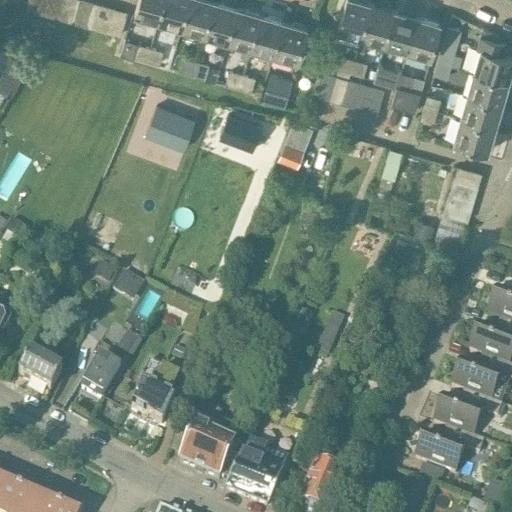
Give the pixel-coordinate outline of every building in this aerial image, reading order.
[(28,0),(26,7),(38,11),(41,0),(28,0)] [(41,0),(38,11),(50,14),(54,0),(41,0)] [(54,0),(50,14),(62,18),(66,0),(54,0)] [(66,0),(62,18),(73,21),(79,0),(66,0)] [(79,0),(73,21),(85,24),(91,1),(87,0),(79,0)] [(138,0),(134,14),(158,20),(163,0),(138,0)] [(163,0),(158,20),(181,27),(188,0),(163,0)] [(188,0),(181,27),(204,34),(213,0),(188,0)] [(213,0),(204,34),(227,40),(237,6),(216,0),(213,0)] [(345,0),(337,29),(360,36),(370,2),(363,0),(345,0)] [(85,24),(96,28),(103,5),(91,1),(85,24)] [(360,36),(383,43),(393,9),(370,2),(360,36)] [(96,28),(108,31),(115,8),(103,5),(96,28)] [(227,40),(250,47),(260,13),(237,6),(227,40)] [(108,31),(120,34),(126,11),(115,8),(108,31)] [(383,43),(407,50),(417,15),(393,9),(383,43)] [(250,47),(273,54),(283,19),(260,13),(250,47)] [(407,50),(430,57),(440,22),(417,15),(407,50)] [(273,54),(296,60),(306,26),(283,19),(273,54)] [(444,37),(456,41),(460,29),(447,26),(444,37)] [(473,71),(507,81),(511,65),(511,56),(503,54),(506,43),(479,35),(476,46),(480,48),(473,71)] [(437,61),(450,64),(456,41),(444,37),(437,61)] [(134,56),(146,59),(150,47),(138,43),(134,56)] [(146,59),(158,63),(162,50),(150,47),(146,59)] [(338,68),(350,71),(354,59),(342,55),(338,68)] [(180,69),(192,72),(196,60),(184,56),(180,69)] [(23,71),(0,59),(0,100),(7,104),(23,71)] [(350,71),(362,75),(366,62),(354,59),(350,71)] [(192,72),(205,76),(208,63),(196,60),(192,72)] [(434,73),(446,76),(450,64),(437,61),(434,73)] [(384,81),(396,85),(400,72),(388,69),(384,81)] [(226,82),(238,86),(242,73),(230,70),(226,82)] [(466,94),(501,104),(507,81),(473,71),(466,94)] [(318,95),(329,99),(336,76),(324,72),(318,95)] [(396,85),(408,88),(412,76),(400,72),(396,85)] [(238,86),(250,89),(254,77),(242,73),(238,86)] [(329,99),(341,102),(348,79),(336,76),(329,99)] [(341,102),(353,105),(359,82),(348,79),(341,102)] [(353,105),(364,109),(371,86),(359,82),(353,105)] [(273,95),(285,99),(289,87),(276,83),(273,95)] [(390,104),(414,110),(420,92),(408,88),(396,85),(390,104)] [(364,109),(376,112),(383,89),(371,86),(364,109)] [(459,117),(494,127),(501,104),(466,94),(459,117)] [(420,119),(432,123),(439,98),(427,95),(420,119)] [(193,119),(156,104),(145,135),(182,149),(194,119),(193,119)] [(228,113),(219,137),(251,149),(261,125),(228,113)] [(452,141),(487,151),(494,127),(459,117),(452,141)] [(296,166),(302,150),(283,143),(277,159),(296,166)] [(457,166),(454,178),(477,184),(480,172),(457,166)] [(454,178),(450,189),(473,196),(477,184),(454,178)] [(450,189),(447,201),(470,207),(473,196),(450,189)] [(444,213),(467,219),(470,207),(447,201),(444,213)] [(398,236),(393,248),(392,249),(392,251),(392,252),(392,254),(393,256),(395,257),(396,258),(398,258),(400,258),(401,258),(402,258),(403,257),(404,256),(405,255),(406,252),(417,257),(422,246),(398,236)] [(7,265),(28,278),(39,259),(18,246),(7,265)] [(487,315),(507,323),(511,324),(511,294),(497,289),(487,315)] [(469,351),(489,359),(508,366),(511,355),(511,324),(507,323),(503,334),(479,325),(469,351)] [(115,353),(126,360),(137,341),(127,335),(115,353)] [(82,390),(101,402),(125,362),(114,355),(108,364),(100,359),(82,390)] [(17,378),(49,395),(60,376),(28,358),(17,378)] [(451,388),(471,395),(490,402),(499,406),(509,380),(511,381),(511,367),(508,366),(489,359),(485,370),(461,361),(451,388)] [(161,425),(173,399),(170,397),(179,377),(149,363),(138,383),(142,386),(131,410),(161,425)] [(433,424),(453,431),(472,438),(482,413),(497,419),(501,406),(499,406),(490,402),(471,395),(467,406),(443,397),(433,424)] [(193,429),(178,464),(218,481),(219,478),(230,482),(239,460),(229,456),(233,446),(211,436),(214,430),(196,422),(193,429)] [(415,460),(454,474),(464,449),(479,455),(483,443),(472,438),(453,431),(449,442),(425,433),(415,460)] [(230,482),(225,491),(266,508),(281,475),(280,475),(286,460),(248,444),(242,459),(240,458),(239,460),(230,482)] [(314,511),(315,511),(329,511),(336,495),(343,498),(351,478),(318,464),(300,505),(303,507),(305,510),(309,511),(314,511)] [(0,482),(0,511),(10,511),(22,486),(2,478),(0,482)] [(395,511),(417,511),(427,488),(408,480),(395,511)] [(10,511),(34,511),(42,494),(22,486),(10,511)] [(34,511),(57,511),(62,503),(42,494),(34,511)] [(57,511),(82,511),(62,503),(57,511)]
